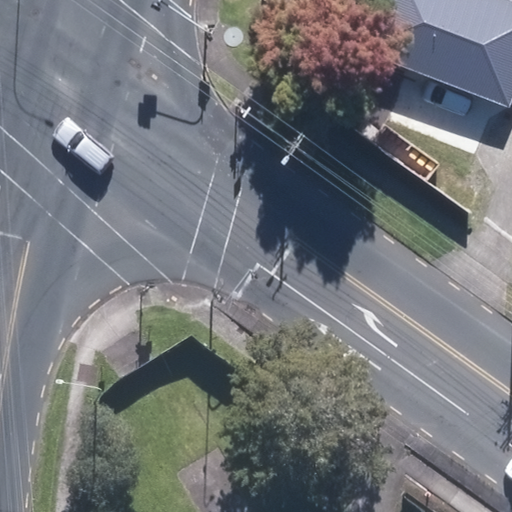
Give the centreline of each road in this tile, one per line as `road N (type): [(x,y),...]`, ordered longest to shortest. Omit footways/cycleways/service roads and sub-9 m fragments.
road 1 (secondary): [(511,403),(63,78)]
road 2 (secondary): [(63,78),(0,330)]
